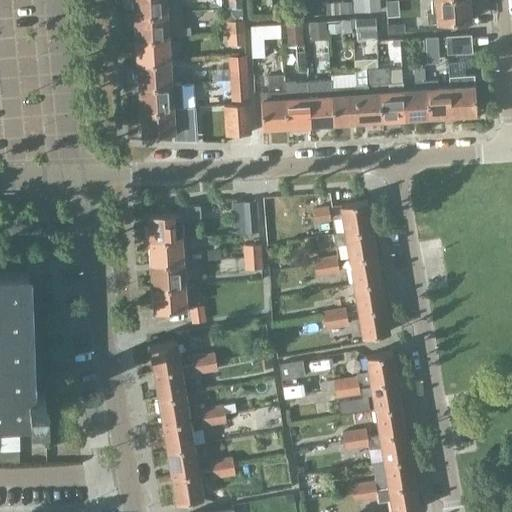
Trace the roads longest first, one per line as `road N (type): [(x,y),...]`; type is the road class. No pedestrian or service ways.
road 1 (residential): [(451,511),(398,159)]
road 2 (residential): [(73,176),(398,159)]
road 3 (unclassified): [(125,470),(85,234)]
road 4 (unclassified): [(73,176),(55,0)]
road 5 (residential): [(508,152),(498,0)]
road 6 (residential): [(0,475),(125,470)]
